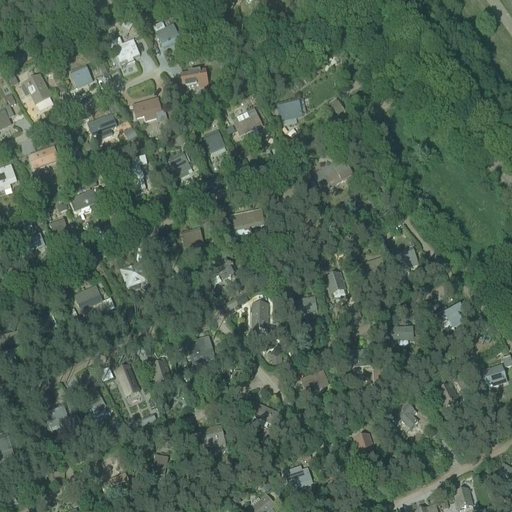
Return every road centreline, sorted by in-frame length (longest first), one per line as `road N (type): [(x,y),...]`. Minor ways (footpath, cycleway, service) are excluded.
road 1 (tertiary): [(511,189),(355,0)]
road 2 (track): [(0,69),(132,0)]
